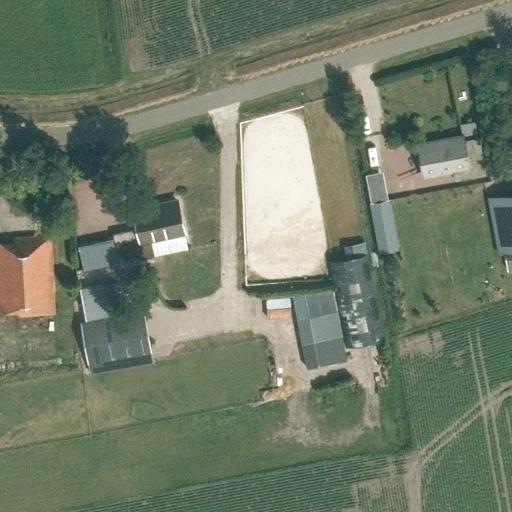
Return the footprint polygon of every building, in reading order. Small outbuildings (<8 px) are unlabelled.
[(471,176),(486,173),(479,135),(464,138),(463,133),(417,141),(423,175),(452,169),(454,180),(471,176)] [(500,158),(488,160),(490,173),(503,171),(500,158)] [(511,191),(488,196),(499,254),(511,251),(511,191)] [(397,247),(388,199),(371,202),(380,250),(397,247)] [(115,236),(79,244),(84,267),(120,259),(121,266),(154,259),(150,238),(184,231),(177,200),(134,209),(138,228),(114,234),(115,236)] [(18,311),(18,315),(56,314),(52,234),(14,236),(16,240),(0,240),(0,311),(3,311),(3,312),(18,311)] [(121,312),(115,280),(80,286),(86,318),(81,319),(89,361),(152,349),(144,308),(121,312)] [(306,368),(345,360),(331,288),(291,296),(306,368)]
